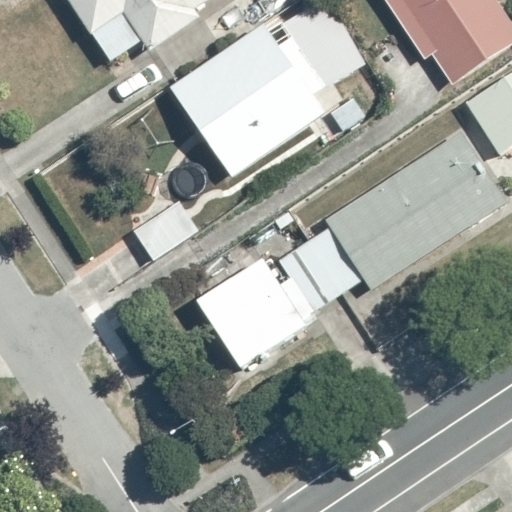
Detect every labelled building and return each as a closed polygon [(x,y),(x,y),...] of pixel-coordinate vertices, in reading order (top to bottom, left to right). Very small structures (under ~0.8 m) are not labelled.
[(205,17),(200,10),(214,0),(63,0),(113,68),(143,46),(151,57),(205,17)] [(511,47),(511,21),(497,0),(385,0),(426,60),(447,91),(511,47)] [(328,112),(318,97),(363,65),(321,5),(276,37),(266,22),(172,88),(235,177),(328,112)] [(511,149),(511,71),(462,104),(497,159),(511,149)] [(378,291),(510,201),(460,129),(328,219),(378,291)] [(203,232),(182,201),(135,232),(156,263),(203,232)] [(358,287),(324,234),(273,267),(267,258),(201,300),(246,369),(310,328),(305,321),(358,287)]
